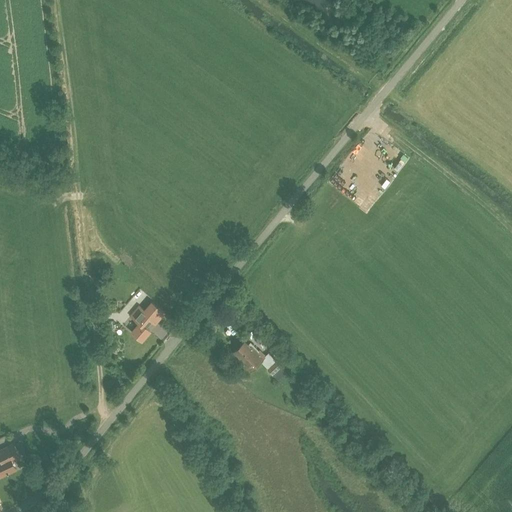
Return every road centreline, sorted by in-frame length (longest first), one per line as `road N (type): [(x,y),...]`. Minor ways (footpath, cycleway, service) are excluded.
road 1 (unclassified): [(20,511),(92,443),(462,0)]
road 2 (track): [(50,0),(87,317),(102,403),(113,418)]
road 3 (track): [(366,114),(511,235)]
road 4 (track): [(257,0),(383,93)]
